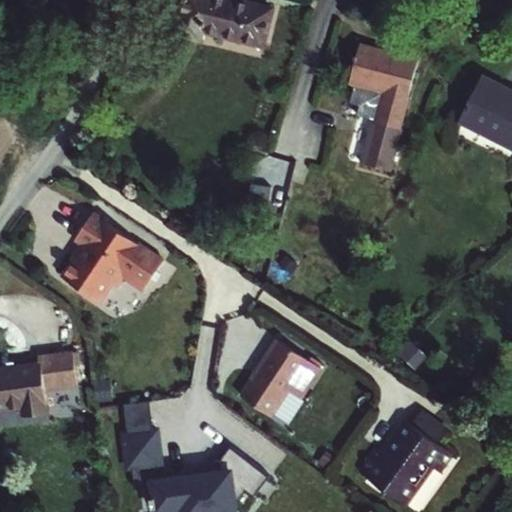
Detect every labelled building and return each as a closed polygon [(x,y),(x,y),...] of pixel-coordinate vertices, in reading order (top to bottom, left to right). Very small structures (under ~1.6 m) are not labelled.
[(284,3),(272,0),(196,0),(190,29),(211,34),(214,24),(276,38),(284,3)] [(420,55),(364,37),(352,73),(358,75),(351,94),(361,98),(358,107),(377,114),(376,116),(375,116),(362,156),(389,165),(401,126),(398,125),(420,55)] [(511,88),(490,78),(472,117),(511,135),(511,88)] [(160,254),(97,208),(78,235),(93,245),(73,273),(109,300),(131,270),(143,278),(160,254)] [(321,357),(284,332),(246,383),(272,402),(290,379),(303,388),(316,371),(312,369),(321,357)] [(0,400),(19,398),(20,409),(48,405),(45,380),(75,375),(72,346),(47,348),(47,354),(0,359),(0,400)] [(325,360),(321,357),(312,369),(316,371),(325,360)] [(259,483),(274,461),(234,432),(220,451),(218,449),(208,462),(163,470),(160,452),(163,452),(158,420),(155,420),(150,391),(124,394),(129,425),(126,425),(132,457),(135,457),(139,479),(157,475),(159,486),(156,487),(158,498),(162,498),(164,511),(188,507),(189,510),(214,506),(214,510),(238,506),(235,490),(242,489),(251,477),(259,483)] [(459,454),(413,419),(390,449),(382,443),(363,468),(384,484),(382,487),(390,493),(392,490),(408,502),(436,467),(444,473),(459,454)]
